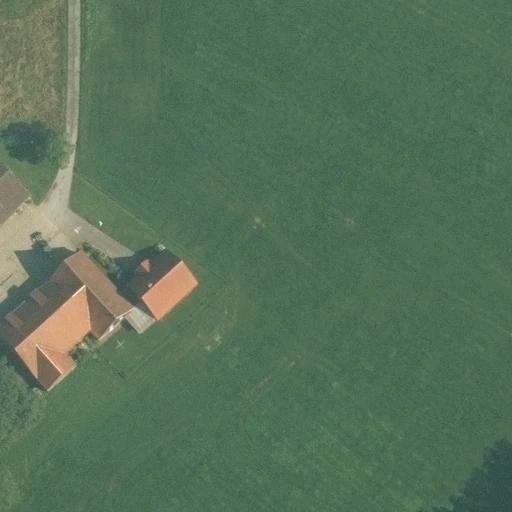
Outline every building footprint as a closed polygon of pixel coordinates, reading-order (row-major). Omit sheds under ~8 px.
[(0,167),(0,226),(29,199),(0,167)] [(81,255),(0,328),(0,342),(36,383),(36,382),(47,394),(75,369),(64,356),(89,334),(87,331),(121,300),(119,298),(81,255)] [(165,256),(128,289),(141,304),(157,321),(194,287),(165,256)] [(141,304),(128,289),(119,298),(121,300),(132,311),(141,304)] [(121,300),(87,331),(89,334),(98,343),(133,312),(132,311),(121,300)]
